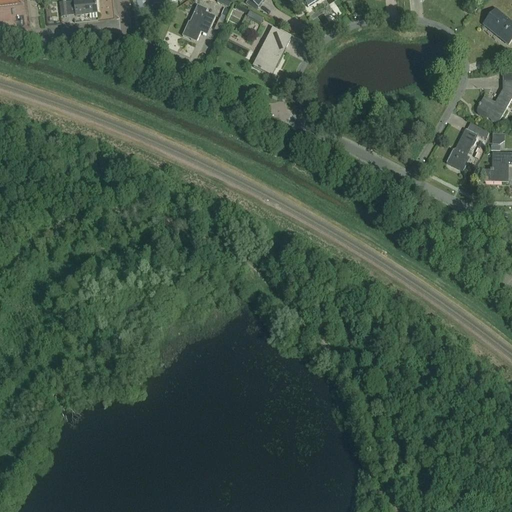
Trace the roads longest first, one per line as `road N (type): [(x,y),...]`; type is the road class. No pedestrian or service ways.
road 1 (residential): [(409,179),(463,84),(461,53),(440,29),(389,20),(348,29),(308,59),(275,114)]
road 2 (residential): [(275,114),(138,50),(123,29),(120,0)]
road 3 (residential): [(409,179),(275,114)]
